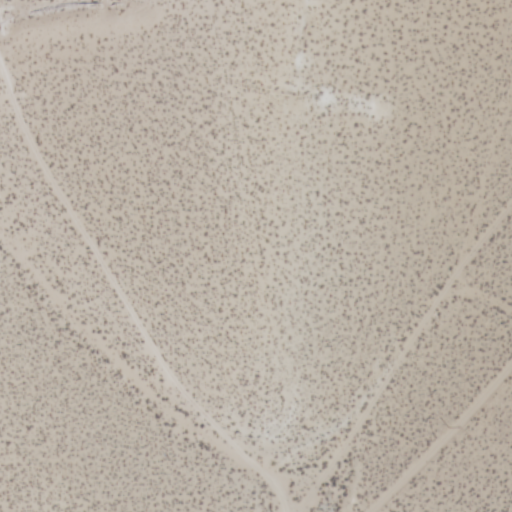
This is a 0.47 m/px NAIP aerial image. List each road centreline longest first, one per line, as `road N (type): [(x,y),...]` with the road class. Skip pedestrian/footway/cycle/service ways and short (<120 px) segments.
road 1 (track): [(511,189),(404,329),(286,511)]
road 2 (track): [(189,385),(169,384),(115,337),(0,213)]
road 3 (track): [(511,370),(377,511)]
road 4 (track): [(511,116),(451,267)]
road 5 (track): [(189,385),(260,475),(296,497)]
